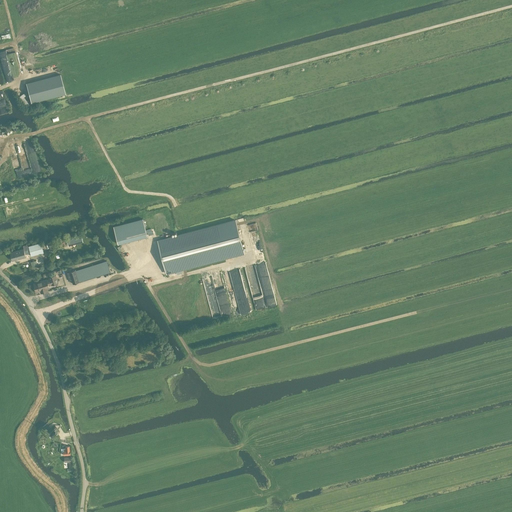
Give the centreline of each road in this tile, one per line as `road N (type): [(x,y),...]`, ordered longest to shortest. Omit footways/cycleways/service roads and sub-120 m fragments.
road 1 (track): [(22,136),(511,7)]
road 2 (unclassified): [(82,511),(83,468),(59,367),(29,304),(0,272)]
road 3 (track): [(511,452),(283,511)]
road 4 (track): [(85,119),(127,190),(165,194),(179,209)]
